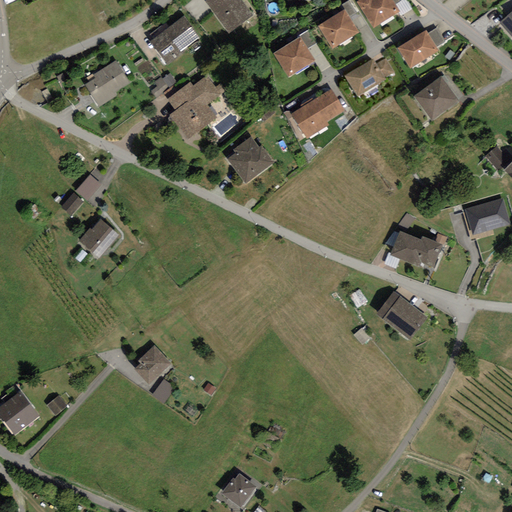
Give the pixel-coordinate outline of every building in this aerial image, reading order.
[(235,0),(209,0),(205,4),(228,36),(254,17),(240,0),(239,0),(237,2),(235,0)] [(362,0),(356,4),(373,31),(400,14),(391,0),(362,0)] [(345,11),(318,28),(332,51),(359,34),(345,11)] [(511,13),(499,25),(511,39),(511,13)] [(200,39),(184,18),(169,29),(165,24),(150,35),(154,41),(150,44),(167,67),(185,54),(183,52),(200,39)] [(436,29),(427,34),(436,48),(445,43),(436,29)] [(397,51),(410,71),(439,52),(436,48),(427,34),(426,32),(397,51)] [(300,39),(274,56),(289,80),(315,64),(300,39)] [(385,61),(374,68),(384,83),(395,76),(385,61)] [(115,62),(93,76),(95,80),(84,87),(98,109),(116,98),(114,94),(129,84),(115,62)] [(374,68),(373,65),(344,83),(358,105),(386,86),(384,83),(374,68)] [(152,92),(156,98),(177,84),(171,75),(157,84),(160,88),(152,92)] [(190,83),(167,101),(176,113),(169,118),(188,141),(216,119),(206,106),(220,95),(206,77),(194,87),(190,83)] [(442,79),(414,100),(431,124),(460,103),(442,79)] [(331,90),(291,115),(307,140),(329,126),(326,123),(344,112),(331,90)] [(250,139),(233,152),(235,155),(227,161),(246,186),(273,164),(261,148),(259,149),(250,139)] [(497,147),(485,158),(499,173),(511,161),(511,155),(506,149),(502,152),(497,147)] [(90,175),(74,192),(84,200),(87,203),(102,186),(90,175)] [(74,192),(61,208),(71,216),(84,200),(74,192)] [(503,199),(464,210),(472,237),(511,226),(503,199)] [(118,237),(100,221),(91,231),(89,230),(78,244),(98,261),(118,237)] [(421,242),(399,234),(389,258),(419,270),(421,265),(433,270),(442,247),(422,239),(421,242)] [(394,293),(375,317),(410,344),(428,320),(394,293)] [(134,367),(148,383),(171,364),(154,345),(137,359),(140,362),(134,367)] [(153,396),(164,404),(176,389),(165,381),(153,396)] [(0,404),(0,414),(14,434),(39,416),(20,390),(0,404)] [(58,395),(47,404),(55,415),(66,407),(58,395)] [(221,492),(240,506),(255,485),(238,473),(234,478),(232,477),(221,492)]
